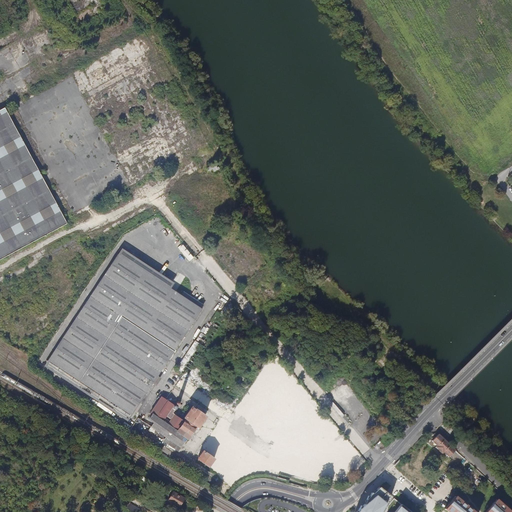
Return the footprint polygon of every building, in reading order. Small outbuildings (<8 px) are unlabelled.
[(0,109),(0,259),(66,224),(3,107),(0,109)] [(216,163),(211,165),(217,175),(222,172),(216,163)] [(101,278),(185,333),(212,291),(181,270),(170,287),(117,253),(101,278)] [(134,413),(185,333),(101,278),(49,359),(134,413)] [(178,367),(182,371),(200,343),(196,340),(178,367)] [(176,371),(173,375),(179,379),(182,375),(176,371)] [(204,416),(191,407),(184,417),(184,418),(182,420),(172,413),(176,407),(164,399),(149,420),(153,423),(151,427),(180,447),(196,426),(197,426),(204,416)] [(443,452),(448,457),(455,450),(438,434),(431,441),(437,446),(435,447),(442,453),(443,452)] [(104,453),(107,448),(90,439),(87,442),(104,453)] [(161,451),(154,447),(152,451),(158,455),(161,451)] [(213,459),(202,451),(197,459),(208,467),(213,459)] [(143,480),(149,483),(152,477),(146,474),(142,479),(143,480)] [(379,487),(376,490),(389,500),(391,496),(379,487)] [(368,496),(366,500),(369,501),(366,505),(364,504),(362,506),(360,505),(359,509),(356,511),(382,511),(389,500),(376,490),(373,493),(371,493),(369,496),(368,496)] [(173,492),(169,500),(178,505),(182,498),(173,492)] [(129,510),(132,500),(126,495),(123,506),(129,510)] [(448,511),(474,511),(455,496),(445,509),(448,511)] [(511,511),(498,499),(487,511),(511,511)]
